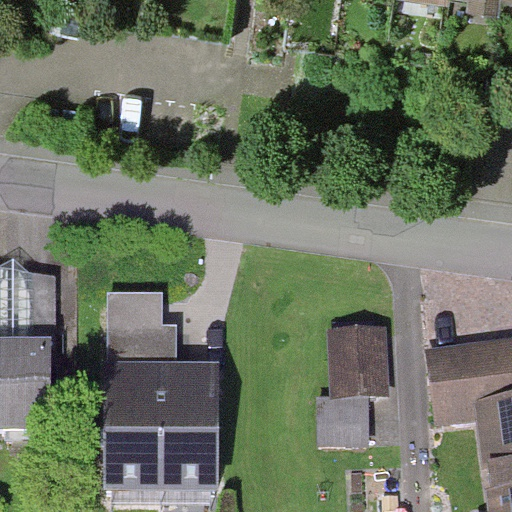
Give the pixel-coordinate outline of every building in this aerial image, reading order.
[(502,2),(502,0),(467,0),(469,0),(467,14),(499,18),(502,2)] [(0,266),(0,336),(52,337),(57,337),(56,276),(0,266)] [(163,292),(109,291),(108,360),(103,360),(102,501),(218,501),(219,362),(177,362),(177,324),(163,324),(163,292)] [(388,326),(328,327),(330,398),(390,396),(388,326)] [(511,334),(424,348),(435,428),(479,421),(476,400),(511,394),(511,334)] [(0,429),(52,429),(52,337),(0,336),(0,429)] [(511,511),(511,394),(476,400),(479,421),(493,511),(511,511)] [(370,448),(370,399),(317,400),(318,449),(370,448)]
